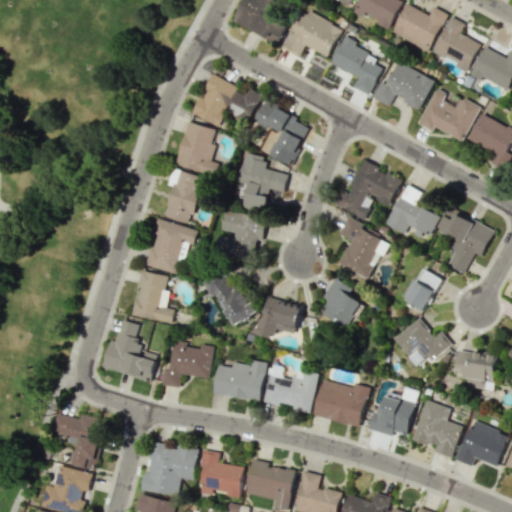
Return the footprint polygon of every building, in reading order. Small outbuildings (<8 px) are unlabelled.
[(245,0),(235,23),(280,43),(289,23),(268,14),(273,0),(245,0)] [(403,0),(402,0),(358,0),(353,11),(364,17),(366,13),(378,19),(376,23),(389,29),(403,0)] [(392,33),(430,50),(447,13),(433,6),(430,13),(406,3),(392,33)] [(330,56),(343,26),(306,10),(295,34),(289,31),(282,48),(301,56),(305,45),(330,56)] [(481,42),(460,33),(465,23),(449,16),(433,53),(469,69),(481,42)] [(331,64),(358,76),(354,87),(370,94),(382,67),(374,63),(378,53),(343,38),(331,64)] [(471,74),(481,79),(482,77),(510,89),(511,84),(511,49),(508,57),(484,46),(471,74)] [(435,79),(398,61),(387,84),(380,80),(372,97),(390,105),(394,96),(420,108),(435,79)] [(193,113),(219,126),(226,112),(248,123),(262,94),(249,87),(247,92),(212,74),(193,113)] [(419,124),(433,130),(434,127),(465,140),(480,105),(460,96),(456,106),(443,100),(447,92),(435,87),(419,124)] [(310,123),(265,103),(257,121),(282,133),(272,156),(291,165),(310,123)] [(469,139),(495,153),(491,161),(505,169),(511,155),(511,153),(508,151),(511,143),(511,128),(482,113),(469,139)] [(176,164),(216,176),(219,162),(213,160),(218,144),(213,142),(216,129),(188,120),(176,164)] [(243,207),(265,212),(271,188),(284,191),(289,174),(281,172),(282,166),(273,164),(275,159),(246,152),(238,181),(249,184),(243,207)] [(403,178),(363,160),(348,192),(341,189),(334,204),(365,219),(375,198),(391,205),(403,178)] [(164,215),(188,224),(205,178),(181,169),(164,215)] [(407,232),(409,225),(421,229),(432,233),(440,212),(418,204),(423,191),(405,184),(389,226),(407,232)] [(265,217),(226,209),(221,232),(219,232),(215,252),(256,261),(265,217)] [(496,230),(455,209),(451,216),(446,214),(440,227),(456,235),(450,247),(455,250),(448,264),(465,272),(475,252),(482,256),(496,230)] [(340,263),(370,278),(388,242),(379,238),(381,232),(348,216),(340,234),(351,239),(340,263)] [(199,228),(159,218),(147,265),(175,272),(179,260),(184,261),(189,243),(195,245),(199,228)] [(428,310),(442,277),(423,268),(408,301),(428,310)] [(174,321),(176,309),(167,307),(170,290),(166,290),(169,274),(142,270),(134,315),(174,321)] [(204,280),(212,297),(217,295),(222,306),(225,304),(235,325),(259,314),(244,284),(232,289),(224,271),(204,280)] [(321,311),(347,327),(363,302),(350,293),(354,288),(336,277),(324,296),(329,300),(321,311)] [(304,305),(266,296),(257,334),(273,337),(275,328),(298,333),(304,305)] [(453,344),(442,330),(435,336),(420,317),(395,338),(417,366),(429,356),(433,360),(453,344)] [(103,367),(152,380),(159,354),(143,350),(144,344),(135,341),(140,323),(122,319),(117,340),(111,339),(103,367)] [(163,384),(181,387),(182,374),(211,377),(215,345),(201,343),(200,347),(187,346),(188,341),(174,339),(170,368),(166,367),(163,384)] [(468,386),(494,390),(500,355),(460,348),(456,369),(463,370),(461,377),(469,378),(468,386)] [(214,393),(261,401),(268,361),(253,359),(252,364),(234,361),(233,366),(219,364),(214,393)] [(361,426),(371,386),(355,383),(354,386),(323,379),(315,415),(361,426)] [(414,439),(436,445),(434,451),(453,457),(463,425),(448,420),(452,407),(426,399),(414,439)] [(98,470),(107,419),(81,414),(80,417),(58,413),(54,431),(69,434),(68,443),(78,445),(74,465),(98,470)] [(458,460),(473,465),(476,458),(498,466),(510,434),(472,420),(458,460)] [(142,489),(179,494),(182,477),(195,479),(199,448),(168,444),(168,443),(153,441),(149,472),(144,471),(142,489)] [(241,495),(245,466),(219,462),(221,452),(206,450),(199,492),(213,494),(214,491),(241,495)] [(296,469),(269,465),(270,461),(252,458),(247,494),(276,498),(274,507),(291,510),(296,469)] [(42,506),(68,511),(82,511),(87,491),(89,492),(93,473),(59,465),(55,486),(47,484),(42,506)] [(295,511),(297,511),(338,511),(343,491),(319,486),(322,474),(305,470),(295,511)] [(349,494),(343,511),(385,511),(390,496),(375,492),(373,500),(349,494)] [(174,511),(177,502),(140,493),(137,510),(139,511),(174,511)]
